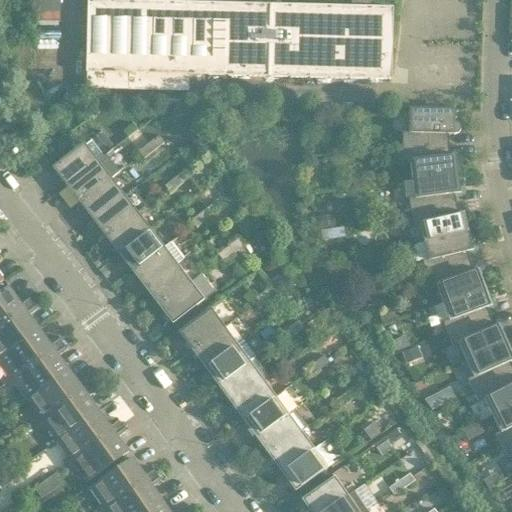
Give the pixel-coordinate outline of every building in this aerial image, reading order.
[(44,0),(44,18),(60,18),(61,0),(44,0)] [(390,81),(390,43),(391,8),(366,7),(367,1),(353,1),(352,0),(351,0),(351,7),(89,1),(87,89),(188,91),(188,76),(390,81)] [(176,102),(175,110),(184,111),(184,102),(176,102)] [(455,110),(409,109),(408,133),(402,132),(402,148),(448,146),(448,135),(454,135),(457,134),(459,132),(460,129),(459,126),(457,124),(454,123),(455,110)] [(137,132),(132,125),(122,132),(127,139),(137,132)] [(157,137),(147,145),(153,152),(163,144),(157,137)] [(65,187),(103,159),(89,140),(51,169),(65,187)] [(143,159),(153,152),(147,145),(137,152),(143,159)] [(448,146),(402,148),(404,163),(410,162),(412,180),(458,174),(455,155),(449,156),(448,146)] [(42,155),(34,162),(40,170),(48,163),(42,155)] [(78,205),(109,181),(119,174),(105,156),(103,159),(65,187),(78,205)] [(184,172),(174,179),(179,186),(189,179),(184,172)] [(458,174),(412,180),(414,198),(408,199),(410,213),(455,204),(454,194),(460,193),(458,174)] [(169,194),(179,186),(174,179),(164,187),(169,194)] [(109,181),(78,205),(92,222),(123,198),(109,181)] [(123,198),(92,222),(105,239),(136,215),(123,198)] [(455,204),(410,213),(414,226),(419,225),(424,243),(468,232),(464,213),(458,215),(455,204)] [(210,206),(200,214),(206,221),(216,213),(210,206)] [(196,228),(206,221),(200,214),(190,221),(196,228)] [(136,215),(105,239),(118,256),(149,232),(136,215)] [(327,216),(314,218),(315,230),(320,229),(329,227),(327,216)] [(329,227),(320,229),(321,241),(334,240),(332,227),(329,227)] [(149,232),(118,256),(131,273),(162,249),(149,232)] [(468,232),(424,243),(428,260),(422,261),(425,275),(469,262),(467,252),(473,251),(468,232)] [(237,240),(227,248),(232,255),(242,247),(237,240)] [(162,249),(131,273),(144,290),(175,266),(182,261),(169,244),(162,249)] [(217,256),(222,263),(232,255),(227,248),(217,256)] [(469,262),(425,275),(430,289),(436,287),(442,304),(485,288),(478,270),(473,272),(469,262)] [(104,266),(99,271),(104,278),(110,274),(104,266)] [(175,266),(144,290),(158,307),(189,283),(175,266)] [(278,276),(269,283),(272,287),(276,292),(290,281),(289,279),(286,275),(280,279),(278,276)] [(189,283),(158,307),(172,325),(203,301),(189,283)] [(272,287),(262,295),(267,302),(277,294),(276,292),(272,287)] [(0,326),(32,303),(27,296),(17,303),(14,299),(15,298),(8,288),(0,293),(0,326)] [(485,288),(442,304),(448,320),(442,322),(447,335),(490,318),(486,308),(492,306),(485,288)] [(252,302),(257,309),(267,302),(262,295),(252,302)] [(32,303),(0,326),(0,357),(38,330),(31,320),(30,321),(27,317),(37,310),(32,303)] [(178,334),(191,352),(223,329),(209,310),(178,334)] [(490,318),(447,335),(452,347),(458,344),(465,361),(507,342),(499,325),(494,327),(490,318)] [(312,321),(307,324),(311,330),(316,327),(312,321)] [(298,322),(287,330),(293,337),(303,329),(298,322)] [(223,329),(191,352),(204,369),(236,346),(223,329)] [(45,339),(38,330),(0,357),(0,362),(9,375),(4,380),(7,384),(62,344),(57,337),(47,344),(44,340),(45,339)] [(277,337),(280,340),(283,344),(293,337),(287,330),(277,337)] [(242,341),(236,346),(204,369),(217,387),(249,364),(255,359),(242,341)] [(511,353),(507,342),(465,361),(472,377),(467,380),(472,391),(511,372),(511,368),(509,362),(511,361),(511,353)] [(62,344),(7,384),(10,388),(15,384),(27,400),(68,370),(61,361),(60,362),(57,358),(67,351),(62,344)] [(323,357),(313,364),(318,371),(328,364),(323,357)] [(249,364),(217,387),(230,404),(262,381),(249,364)] [(313,364),(303,372),(308,379),(318,371),(313,364)] [(75,380),(68,370),(27,400),(39,416),(33,420),(36,425),(92,384),(87,378),(77,385),(74,380),(75,380)] [(511,372),(472,391),(478,403),(483,400),(492,416),(511,405),(511,372)] [(262,381),(230,404),(243,422),(274,398),(262,381)] [(92,384),(36,425),(39,429),(45,425),(57,441),(98,411),(91,402),(90,402),(87,398),(97,391),(92,384)] [(349,391),(339,399),(344,406),(354,399),(349,391)] [(435,395),(423,401),(431,411),(441,407),(435,395)] [(274,398),(243,422),(255,439),(287,416),(274,398)] [(329,406),(331,410),(334,413),(344,406),(339,399),(329,406)] [(511,405),(492,416),(500,432),(495,435),(500,447),(511,440),(511,405)] [(105,420),(98,411),(57,441),(69,457),(63,461),(66,465),(121,425),(116,418),(107,425),(104,421),(105,420)] [(293,411),(287,416),(255,439),(268,456),(300,433),(306,428),(293,411)] [(378,431),(373,424),(362,431),(368,438),(378,431)] [(121,425),(66,465),(69,470),(75,465),(87,482),(128,452),(120,442),(120,443),(117,439),(126,432),(121,425)] [(300,433),(268,456),(281,474),(313,450),(300,433)] [(511,440),(500,447),(507,458),(511,454),(511,440)] [(381,456),(391,449),(386,442),(376,449),(381,456)] [(319,446),(313,450),(281,474),(295,492),(333,464),(319,446)] [(419,447),(408,455),(420,472),(432,464),(419,447)] [(133,459),(91,488),(103,505),(97,509),(98,511),(101,511),(156,475),(151,468),(142,474),(139,470),(140,470),(133,459)] [(156,475),(101,511),(146,511),(162,502),(155,492),(154,493),(151,488),(161,482),(156,475)] [(409,475),(398,482),(404,489),(414,482),(409,475)] [(301,501),(308,511),(324,511),(346,497),(333,478),(301,501)] [(44,482),(34,489),(41,499),(51,492),(44,482)] [(388,489),(393,496),(404,489),(398,482),(388,489)] [(366,484),(358,488),(367,504),(375,500),(366,484)] [(346,497),(324,511),(362,511),(365,510),(353,493),(346,497)] [(168,511),(162,502),(146,511),(181,511),(180,509),(175,511),(167,511),(168,511)]
